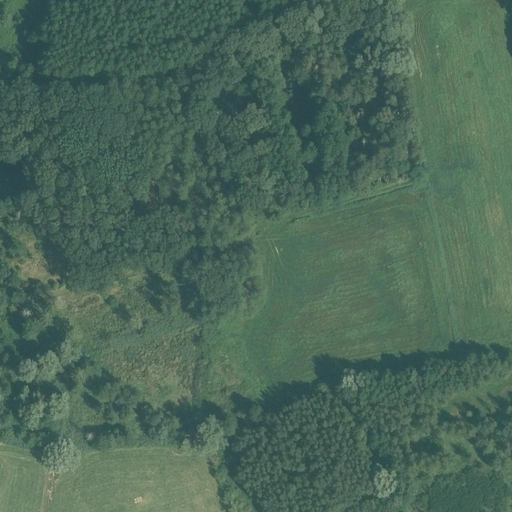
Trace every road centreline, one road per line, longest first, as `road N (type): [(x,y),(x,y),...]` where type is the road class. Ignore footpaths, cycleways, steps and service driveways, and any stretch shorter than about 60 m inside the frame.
road 1 (track): [(0,308),(429,177)]
road 2 (track): [(268,227),(242,48),(246,0)]
